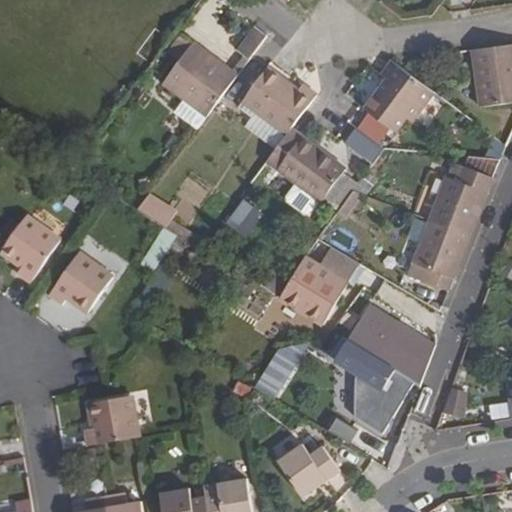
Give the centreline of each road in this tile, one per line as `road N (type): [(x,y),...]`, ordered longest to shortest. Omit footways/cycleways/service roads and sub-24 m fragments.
road 1 (residential): [(511,195),(422,429)]
road 2 (unknown): [(247,0),(294,35),(328,47),(332,110),(314,144)]
road 3 (residential): [(328,47),(511,24)]
road 4 (residential): [(20,355),(47,511)]
road 5 (residential): [(379,511),(437,470),(511,455)]
